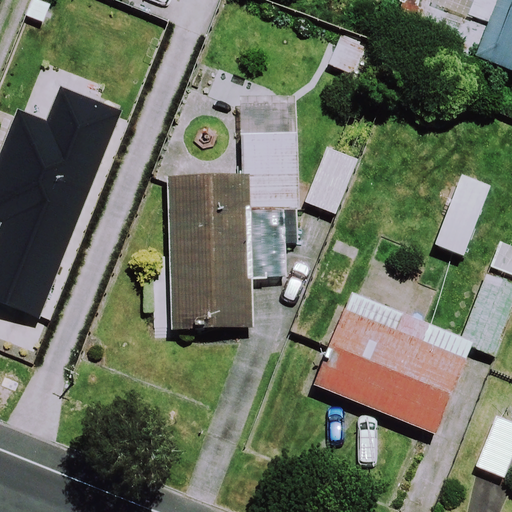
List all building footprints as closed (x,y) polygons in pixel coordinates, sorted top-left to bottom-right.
[(511,0),(476,0),(476,1),(473,0),(427,0),(402,65),(472,92),(481,68),(511,80),(511,0)] [(369,54),(341,39),(326,69),(354,83),(369,54)] [(115,118),(61,97),(47,132),(19,120),(0,166),(0,232),(2,233),(0,236),(0,313),(32,326),(115,118)] [(296,228),(295,139),(244,139),(245,183),(167,184),(168,335),(245,334),(244,284),(284,284),(283,229),(296,228)] [(356,165),(325,153),(304,207),(335,220),(356,165)] [(511,311),(511,253),(494,247),(461,336),(498,349),(511,311)] [(470,346),(350,299),(313,392),(434,440),(470,346)] [(511,458),(511,426),(494,419),(473,471),(502,484),(511,458)]
